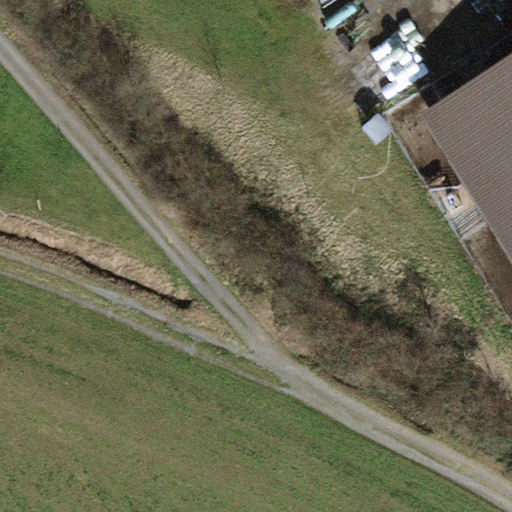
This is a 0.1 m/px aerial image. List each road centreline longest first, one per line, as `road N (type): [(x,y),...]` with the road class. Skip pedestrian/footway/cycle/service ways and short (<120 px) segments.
road 1 (track): [(511,502),(309,384),(194,280),(0,43)]
road 2 (track): [(309,384),(0,271)]
